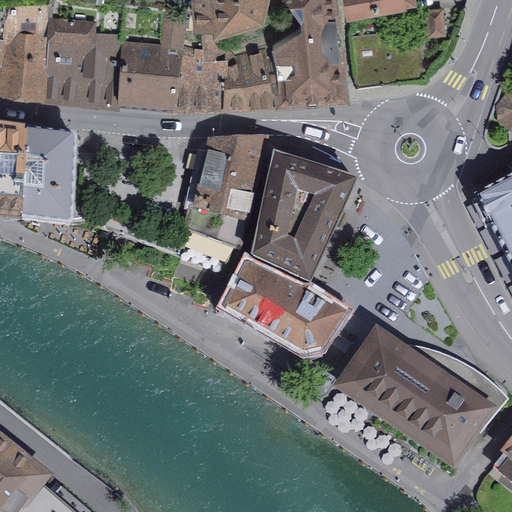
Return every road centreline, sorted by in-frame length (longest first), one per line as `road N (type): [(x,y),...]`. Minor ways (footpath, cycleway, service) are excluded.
road 1 (secondary): [(0,103),(157,122),(276,120)]
road 2 (secondary): [(398,182),(455,280),(494,321)]
road 3 (secondary): [(494,321),(439,171)]
road 4 (secondary): [(447,156),(483,81),(484,43)]
